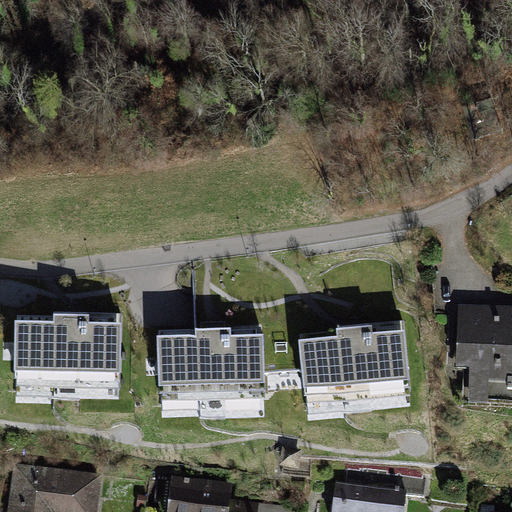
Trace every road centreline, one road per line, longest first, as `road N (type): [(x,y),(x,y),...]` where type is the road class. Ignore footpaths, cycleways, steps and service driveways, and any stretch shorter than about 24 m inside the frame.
road 1 (residential): [(511,177),(443,219),(143,258)]
road 2 (unclassified): [(143,258),(46,270),(0,266)]
